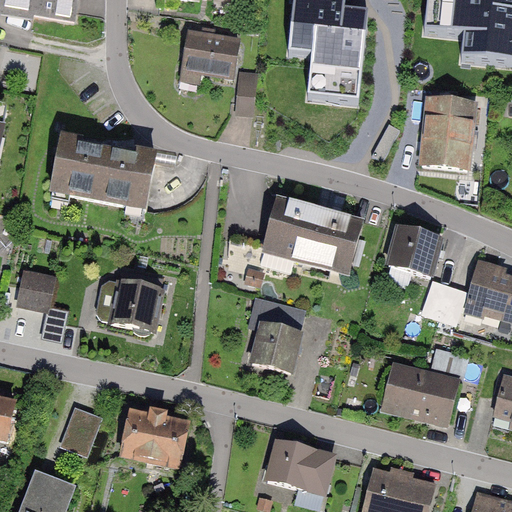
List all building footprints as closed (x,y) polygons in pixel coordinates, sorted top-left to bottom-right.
[(8,0),(6,17),(77,30),(82,0),(8,0)] [(346,0),(295,0),(290,44),(315,47),(311,87),(335,89),(333,103),(359,107),(370,18),(345,16),(346,0)] [(511,0),(429,0),(428,11),(444,12),(441,36),(480,40),(477,65),(511,68),(511,0)] [(254,46),(194,40),(190,78),(250,84),(254,46)] [(477,111),(433,107),(427,173),(471,177),(477,111)] [(401,133),(391,128),(375,160),(385,165),(401,133)] [(156,165),(61,144),(50,200),(145,221),(156,165)] [(280,204),(264,267),(365,292),(381,228),(280,204)] [(441,243),(401,234),(392,270),(432,280),(441,243)] [(511,276),(482,267),(467,313),(511,327),(511,276)] [(108,275),(96,324),(154,338),(166,288),(108,275)] [(27,278),(21,311),(58,318),(64,285),(27,278)] [(470,298),(435,288),(427,314),(462,324),(470,298)] [(260,334),(252,367),(290,377),(307,314),(256,300),(248,331),(260,334)] [(460,380),(392,367),(383,413),(451,426),(460,380)] [(511,381),(505,380),(495,425),(511,428),(511,381)] [(0,402),(0,444),(6,446),(14,406),(0,402)] [(61,450),(84,459),(100,420),(77,411),(61,450)] [(133,416),(123,461),(178,473),(188,428),(133,416)] [(333,459),(279,447),(270,486),(324,498),(333,459)] [(427,511),(433,487),(376,474),(367,511),(427,511)] [(69,511),(77,490),(38,476),(24,511),(69,511)] [(511,511),(475,501),(471,511),(511,511)]
